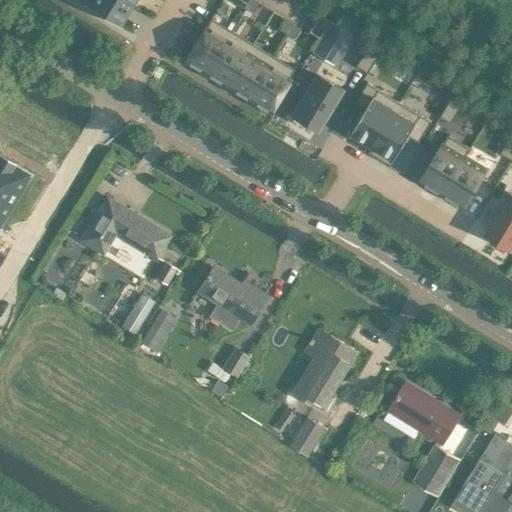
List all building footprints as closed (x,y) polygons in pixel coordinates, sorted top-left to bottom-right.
[(87,0),(86,3),(120,24),(132,5),(123,0),(87,0)] [(247,8),(251,0),(242,0),(240,4),(247,8)] [(260,2),(256,0),(251,0),(247,8),(254,12),(260,2)] [(212,17),(186,60),(207,73),(233,30),(212,17)] [(288,33),(294,23),(287,19),(281,29),(288,33)] [(331,22),(319,43),(339,55),(352,35),(331,22)] [(301,27),(294,23),(288,33),(295,37),(301,27)] [(233,30),(207,73),(227,86),(253,43),(233,30)] [(253,43),(227,86),(248,98),(274,55),(253,43)] [(359,65),(370,71),(382,51),(371,44),(359,65)] [(274,55),(248,98),(269,111),(295,68),(274,55)] [(293,113),(318,128),(342,88),(317,73),(293,113)] [(367,108),(352,133),(373,146),(401,101),(369,81),(356,102),(367,108)] [(442,115),(453,122),(465,101),(454,95),(442,115)] [(401,101),(373,146),(395,159),(410,135),(420,141),(433,120),(401,101)] [(511,136),(502,152),(511,157),(511,136)] [(422,180),(444,193),(467,155),(445,142),(422,180)] [(467,155),(444,193),(465,206),(488,168),(467,155)] [(7,158),(0,169),(0,225),(1,226),(33,173),(7,158)] [(511,192),(488,232),(511,245),(511,192)] [(157,256),(170,234),(108,196),(81,238),(103,252),(116,232),(157,256)] [(177,267),(166,260),(156,277),(168,283),(177,267)] [(250,323),(269,294),(246,280),(250,273),(249,273),(242,284),(212,266),(198,290),(217,302),(209,315),(232,330),(241,317),(250,323)] [(138,348),(146,353),(149,348),(156,352),(177,318),(161,309),(140,342),(141,342),(138,348)] [(332,333),(331,336),(320,329),(321,327),(314,338),(313,338),(312,340),(312,341),(306,350),(327,362),(320,373),(316,371),(301,395),(324,409),(336,388),(335,387),(340,380),(341,381),(360,350),(332,333)] [(237,375),(249,355),(236,346),(223,367),(237,375)] [(230,385),(214,375),(207,386),(223,396),(230,385)] [(390,409),(391,409),(392,407),(422,426),(421,428),(443,442),(461,413),(430,394),(428,397),(406,383),(390,409)] [(511,423),(511,402),(499,395),(488,414),(510,427),(511,423)] [(477,412),(467,406),(461,414),(471,421),(477,412)] [(493,432),(499,421),(488,415),(482,425),(493,432)] [(309,454),(326,426),(309,416),(292,443),(309,454)] [(501,511),(511,497),(511,442),(496,433),(455,500),(457,507),(461,511),(501,511)] [(415,479),(439,494),(460,458),(436,444),(415,479)]
